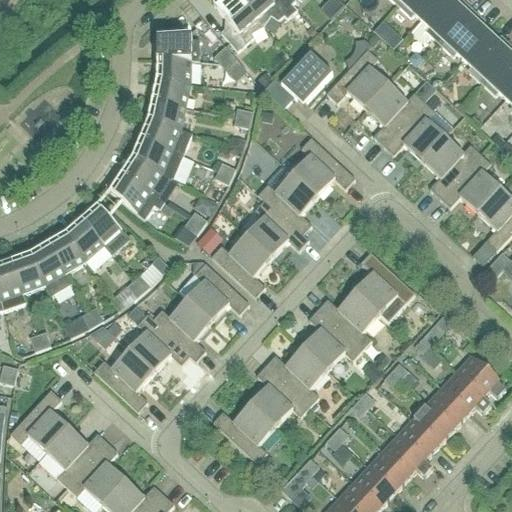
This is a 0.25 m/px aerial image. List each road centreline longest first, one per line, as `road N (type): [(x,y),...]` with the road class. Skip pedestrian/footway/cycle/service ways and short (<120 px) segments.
road 1 (residential): [(156,446),(387,203)]
road 2 (residential): [(0,227),(45,206),(85,168),(115,101),(124,20),(151,0)]
road 3 (residential): [(511,348),(476,309),(465,280),(387,203)]
